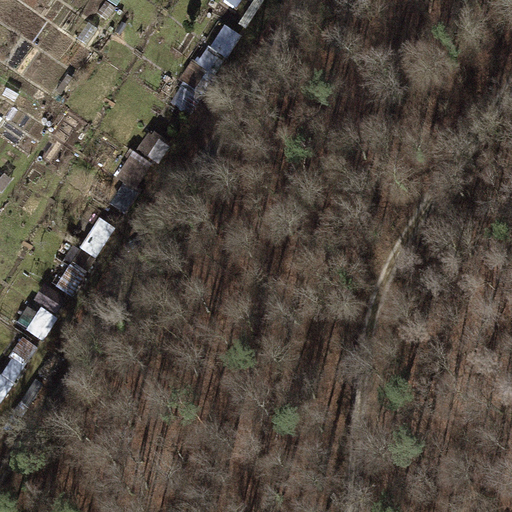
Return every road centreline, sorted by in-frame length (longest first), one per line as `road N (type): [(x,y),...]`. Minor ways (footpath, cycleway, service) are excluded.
road 1 (track): [(0,478),(309,0)]
road 2 (track): [(353,511),(371,337),(390,263),(511,90)]
